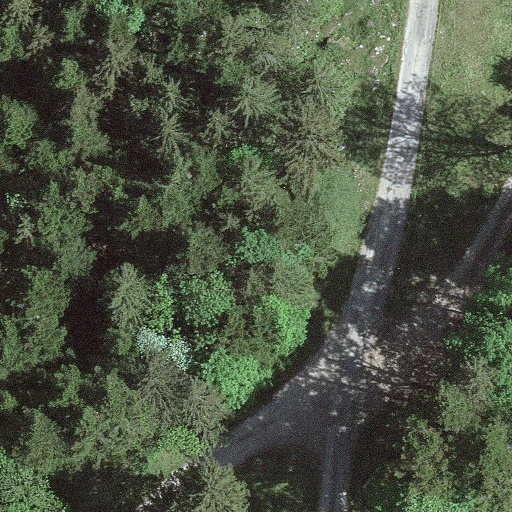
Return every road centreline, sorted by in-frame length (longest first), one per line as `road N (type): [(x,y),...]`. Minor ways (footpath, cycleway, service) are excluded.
road 1 (unclassified): [(157,511),(321,367),(362,290),(421,0)]
road 2 (track): [(333,345),(346,421),(336,511)]
